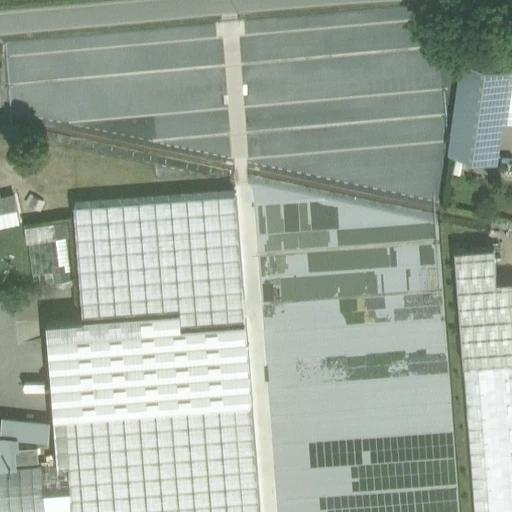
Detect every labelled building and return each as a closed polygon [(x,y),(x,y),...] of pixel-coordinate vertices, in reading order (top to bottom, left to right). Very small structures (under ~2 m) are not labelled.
[(509,68),(462,60),(450,151),(495,162),(509,68)] [(235,191),(74,203),(83,316),(244,304),(235,191)] [(0,210),(16,207),(13,194),(0,197),(0,210)] [(64,220),(55,222),(57,238),(67,236),(64,220)] [(494,246),(455,249),(474,511),(511,511),(511,279),(497,280),(494,246)] [(51,264),(53,284),(67,282),(65,262),(51,264)] [(83,316),(47,319),(55,416),(251,401),(244,304),(83,316)] [(440,390),(442,406),(450,405),(447,371),(424,374),(426,391),(440,390)] [(259,511),(251,401),(55,416),(58,463),(17,466),(0,466),(0,511),(259,511)] [(50,421),(2,417),(1,434),(0,434),(0,466),(17,466),(16,462),(15,447),(19,447),(19,446),(18,436),(49,439),(50,421)] [(38,445),(19,446),(19,447),(15,447),(16,462),(39,460),(38,445)]
